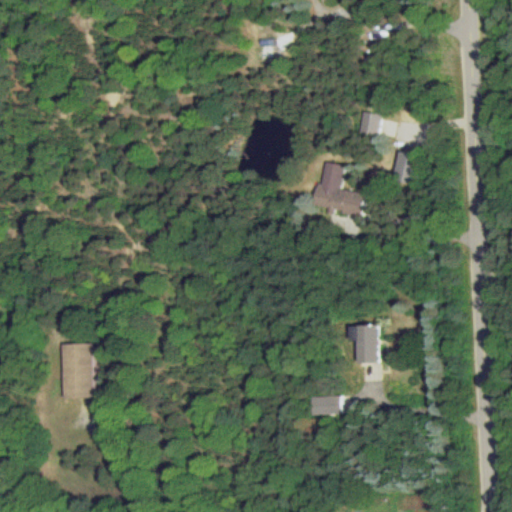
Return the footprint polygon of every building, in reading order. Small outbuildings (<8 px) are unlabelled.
[(384,115),(366,112),(362,133),(380,137),(384,115)] [(415,185),(422,156),(402,151),(395,180),(415,185)] [(367,194),(343,190),(347,166),(326,162),(318,206),(334,209),(333,211),(363,217),(367,194)] [(360,363),(382,363),(382,325),(352,326),(353,341),(360,341),(360,363)] [(67,345),(68,398),(98,398),(97,344),(67,345)] [(315,398),(316,416),(345,415),(344,396),(315,398)]
